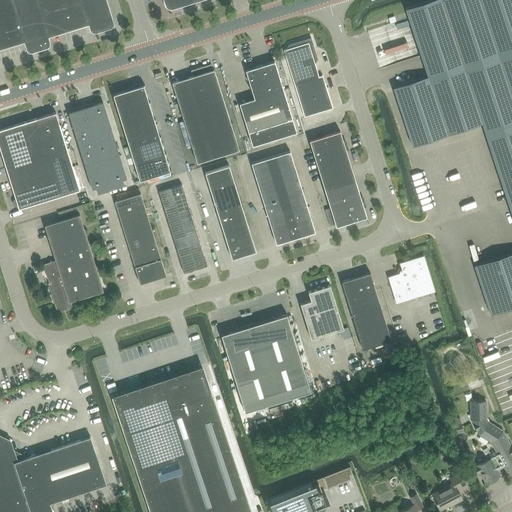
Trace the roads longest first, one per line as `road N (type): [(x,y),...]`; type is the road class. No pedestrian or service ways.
road 1 (unclassified): [(0,233),(26,319),(37,333),(59,339),(392,235),(395,222),(329,0)]
road 2 (tertiary): [(152,51),(320,0)]
road 3 (tertiary): [(0,99),(152,51)]
road 4 (unknown): [(66,384),(82,410),(74,422),(27,433),(1,420)]
